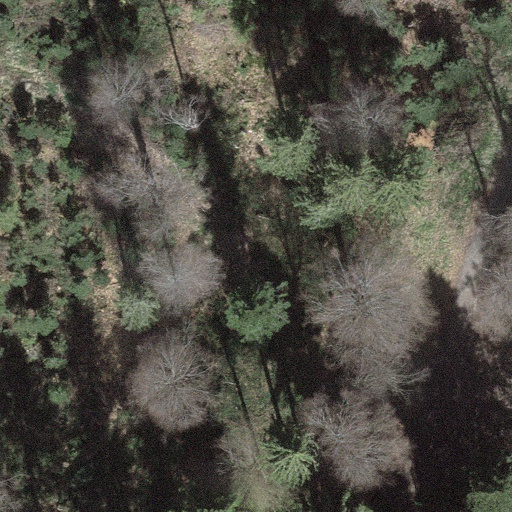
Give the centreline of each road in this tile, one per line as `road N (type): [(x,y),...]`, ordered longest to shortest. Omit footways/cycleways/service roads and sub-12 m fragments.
road 1 (track): [(448,423),(511,186)]
road 2 (track): [(342,511),(448,423)]
